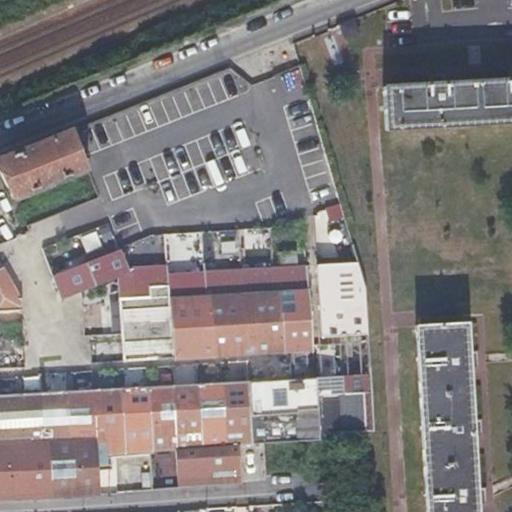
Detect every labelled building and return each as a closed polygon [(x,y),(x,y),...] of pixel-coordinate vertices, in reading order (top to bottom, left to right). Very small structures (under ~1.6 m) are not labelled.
[(511,128),(511,80),(382,88),(385,135),(511,128)] [(72,133),(0,159),(0,174),(13,200),(87,171),(72,133)] [(60,275),(69,299),(124,279),(128,278),(130,278),(120,253),(60,275)] [(363,287),(355,261),(314,264),(320,336),(366,333),(363,287)] [(312,349),(306,265),(130,278),(128,278),(124,279),(119,290),(129,290),(130,298),(120,299),(123,362),(312,349)] [(369,373),(314,377),(146,387),(0,395),(0,312),(19,312),(18,300),(15,300),(0,271),(0,497),(94,494),(93,470),(109,469),(108,457),(127,456),(129,492),(140,491),(137,453),(174,451),(176,486),(237,483),(235,447),(317,441),(317,434),(373,431),(369,373)] [(424,511),(475,511),(465,324),(415,326),(424,511)]
